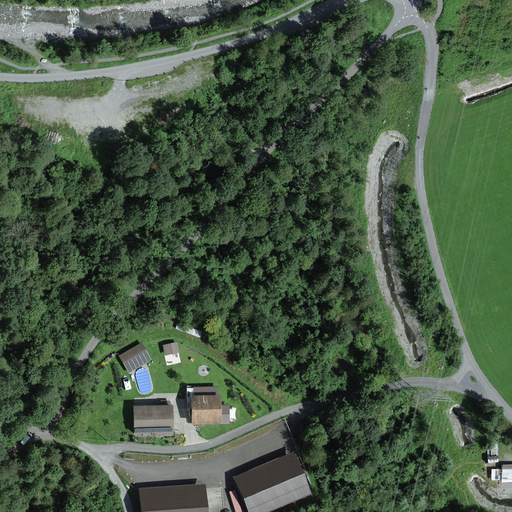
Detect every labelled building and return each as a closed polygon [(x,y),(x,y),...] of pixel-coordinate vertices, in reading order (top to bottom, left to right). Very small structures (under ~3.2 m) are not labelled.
[(178,338),(162,343),(166,355),(181,350),(178,338)] [(139,343),(120,356),(130,370),(148,358),(139,343)] [(216,389),(187,389),(187,411),(192,411),(192,424),(228,423),(228,407),(216,408),(216,389)] [(170,407),(134,408),(134,436),(171,435),(170,407)] [(290,457),(237,481),(250,511),(267,511),(307,495),(290,457)] [(202,511),(201,489),(142,492),(143,511),(202,511)]
